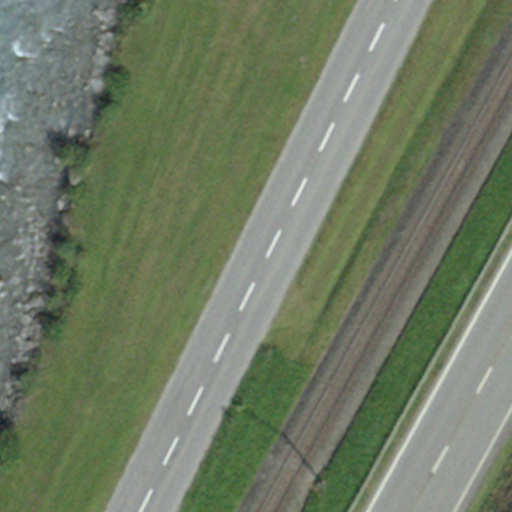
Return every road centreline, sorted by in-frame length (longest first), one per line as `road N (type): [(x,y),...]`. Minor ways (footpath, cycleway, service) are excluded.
road 1 (tertiary): [(144,511),(397,0)]
road 2 (primary): [(511,333),(412,511)]
